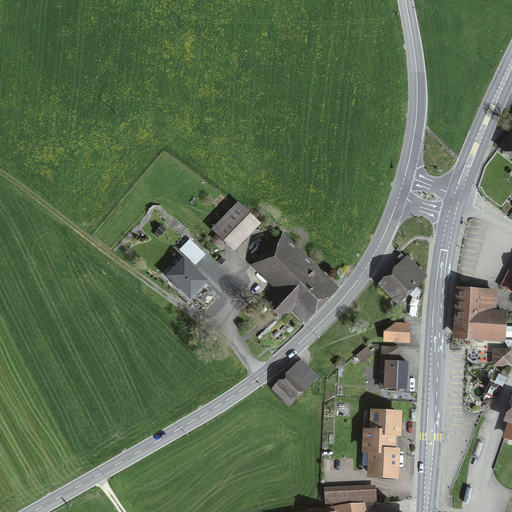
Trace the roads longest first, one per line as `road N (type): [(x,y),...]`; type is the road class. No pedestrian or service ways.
road 1 (secondary): [(33,511),(275,366),(354,283),(399,194)]
road 2 (primary): [(426,511),(438,296),(454,203)]
road 3 (track): [(0,176),(205,320)]
road 4 (secondary): [(405,0),(417,90),(402,184)]
road 5 (primary): [(454,203),(511,62)]
